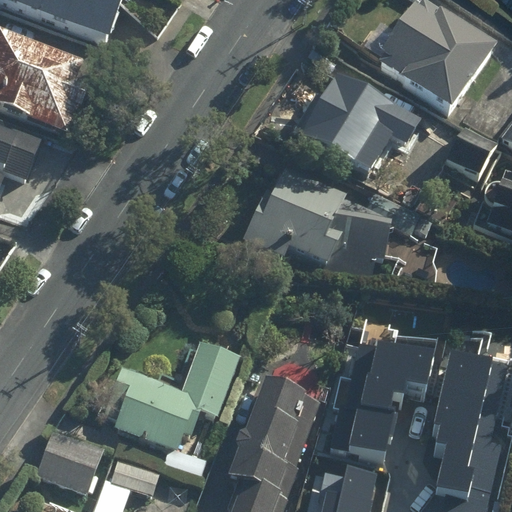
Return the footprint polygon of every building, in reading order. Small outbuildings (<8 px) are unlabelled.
[(123,0),(3,0),(0,8),(0,20),(101,59),(123,0)] [(391,95),(441,131),(493,59),(419,7),(411,19),(409,18),(370,74),(394,90),(391,95)] [(0,129),(13,134),(14,130),(61,148),(72,119),(83,123),(94,96),(74,88),(80,72),(0,42),(0,129)] [(309,106),(284,145),(360,194),(387,153),(376,146),(394,118),(336,81),(317,111),(309,106)] [(511,128),(496,151),(511,162),(511,128)] [(0,187),(1,186),(21,193),(37,148),(0,135),(0,187)] [(495,161),(460,135),(431,176),(466,201),(495,161)] [(274,267),(319,289),(337,254),(321,246),(341,205),(278,173),(234,258),(270,276),(274,267)] [(511,185),(502,181),(488,214),(481,211),(473,229),(511,245),(511,185)] [(382,398),(406,398),(417,364),(364,347),(327,461),(381,478),(382,398)] [(176,400),(114,378),(98,423),(112,428),(107,440),(170,463),(176,448),(184,451),(194,423),(211,429),(232,369),(192,355),(176,400)] [(494,511),(511,420),(511,385),(447,373),(423,511),(494,511)] [(254,394),(221,496),(232,499),(227,511),(279,511),(313,414),(254,394)] [(98,459),(47,441),(32,486),(83,504),(98,459)] [(203,468),(174,458),(168,476),(196,487),(203,468)] [(155,482),(112,468),(105,490),(148,505),(155,482)] [(370,511),(375,495),(336,480),(325,511),(370,511)] [(120,511),(125,500),(101,490),(92,511),(120,511)]
